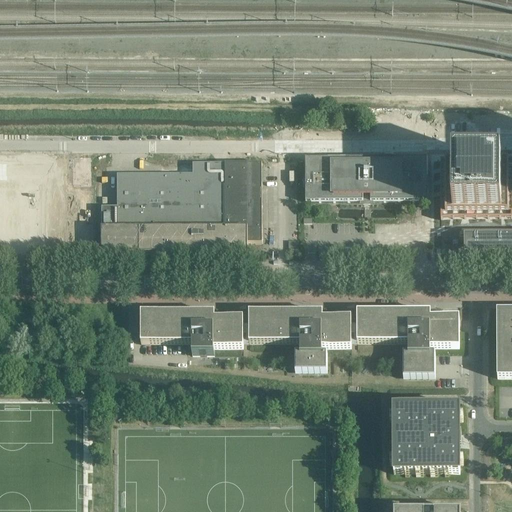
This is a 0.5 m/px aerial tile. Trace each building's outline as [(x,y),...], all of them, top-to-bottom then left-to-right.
[(428,203),(428,181),(428,160),(305,160),(306,204),(428,203)] [(511,160),(442,161),(442,221),(511,221),(511,160)] [(172,164),(102,164),(102,181),(102,211),(137,211),(137,190),(172,190),(172,164)] [(273,164),(191,164),(191,192),(232,192),(232,209),(273,209),(273,164)] [(148,223),(102,223),(102,227),(102,258),(148,258),(148,223)] [(197,225),(170,225),(170,258),(272,258),(273,225),(246,225),(246,228),(197,228),(197,225)] [(511,236),(465,237),(465,257),(511,256),(511,236)] [(511,313),(497,314),(498,380),(511,380),(511,313)] [(352,350),(352,334),(352,320),(323,320),(323,315),(323,314),(249,315),(249,346),(300,346),(300,356),(296,356),(296,375),(327,375),(327,356),(322,356),(322,351),(352,350)] [(435,380),(435,356),(430,356),(430,350),(460,350),(460,320),(431,320),(431,314),(357,314),(357,345),(408,345),(408,356),(404,356),(404,380),(435,380)] [(244,351),(244,334),(244,320),(215,320),(215,315),(141,315),(141,346),(192,346),(193,357),(214,357),(214,351),(244,351)] [(456,440),(456,436),(460,436),(460,409),(394,409),(394,476),(460,476),(460,449),(456,449),(456,445),(457,444),(457,443),(457,442),(457,441),(456,440)]
